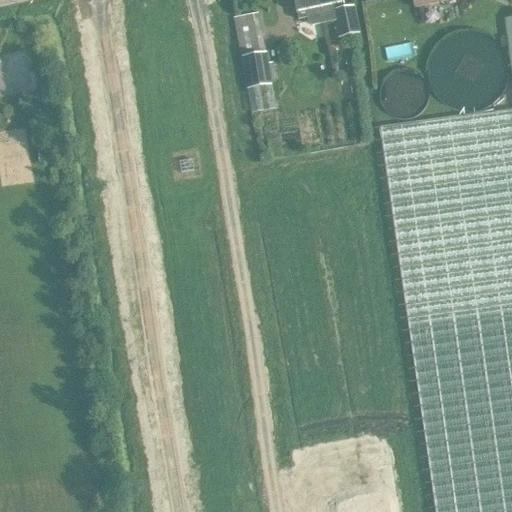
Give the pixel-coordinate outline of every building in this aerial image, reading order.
[(317,0),(293,0),(297,14),(299,20),(307,18),(308,24),(312,26),(322,24),(317,0)] [(317,0),(322,24),(334,21),(338,38),(357,34),(359,33),(353,8),(342,10),(339,0),(317,0)] [(412,0),(415,9),(457,0),(412,0)] [(234,18),(248,90),(271,86),(265,53),(258,14),(234,18)] [(271,86),(248,90),(252,114),(275,110),(271,86)]
